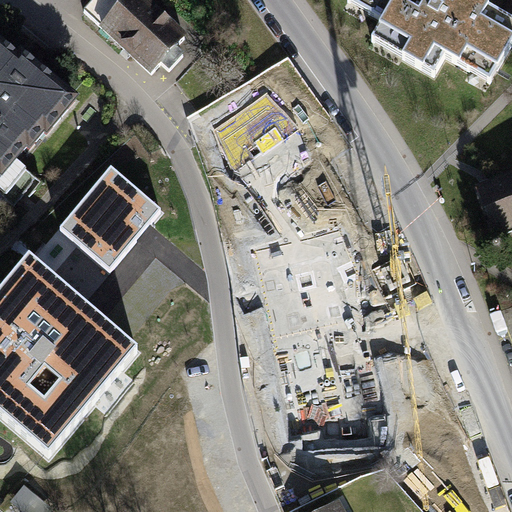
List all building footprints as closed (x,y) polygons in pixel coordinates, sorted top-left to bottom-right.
[(142,0),(95,0),(84,13),(151,76),(185,40),(142,0)] [(511,43),(511,23),(468,0),(345,0),(343,4),(379,24),(368,45),(432,81),(443,61),(488,86),(511,43)] [(0,196),(14,208),(36,181),(15,163),(26,149),(30,152),(44,134),(47,137),(76,103),(21,58),(18,61),(0,46),(0,196)] [(111,172),(61,232),(111,273),(161,214),(111,172)] [(511,174),(475,188),(494,242),(511,235),(511,174)] [(232,280),(220,284),(248,353),(368,304),(327,204),(219,248),(232,280)] [(149,280),(132,285),(154,360),(225,339),(195,237),(141,253),(149,280)] [(29,261),(0,294),(0,415),(49,458),(138,354),(29,261)] [(141,318),(130,321),(140,358),(151,355),(141,318)] [(211,511),(194,461),(172,469),(169,459),(149,466),(152,475),(117,487),(125,511),(211,511)]
